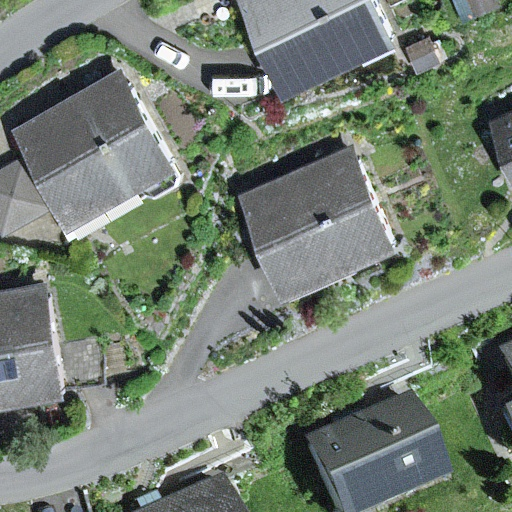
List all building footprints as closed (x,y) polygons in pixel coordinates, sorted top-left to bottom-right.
[(401,38),(382,0),(243,0),(286,91),(401,38)] [(179,161),(122,64),(14,126),(29,152),(0,168),(0,230),(2,234),(56,202),(69,225),(179,161)] [(511,104),(493,112),(511,157),(511,104)] [(358,138),(243,187),(287,291),(402,242),(358,138)] [(48,277),(0,284),(0,402),(68,391),(48,277)] [(511,339),(493,347),(511,392),(511,402),(498,408),(511,439),(511,339)] [(410,390),(303,436),(335,511),(358,511),(446,475),(410,390)] [(225,511),(212,482),(143,511),(225,511)]
